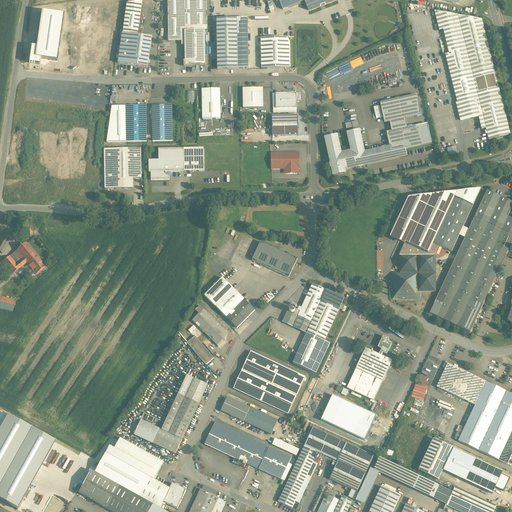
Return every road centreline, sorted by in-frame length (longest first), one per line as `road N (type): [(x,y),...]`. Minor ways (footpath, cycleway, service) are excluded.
road 1 (residential): [(315,195),(312,100),(303,80),(109,81),(15,71)]
road 2 (residential): [(313,275),(238,342),(188,450),(190,468),(202,479),(272,511)]
road 3 (residential): [(315,195),(236,195),(103,213),(0,208)]
road 4 (residential): [(511,350),(493,353),(313,275)]
road 5 (residential): [(511,159),(315,195)]
